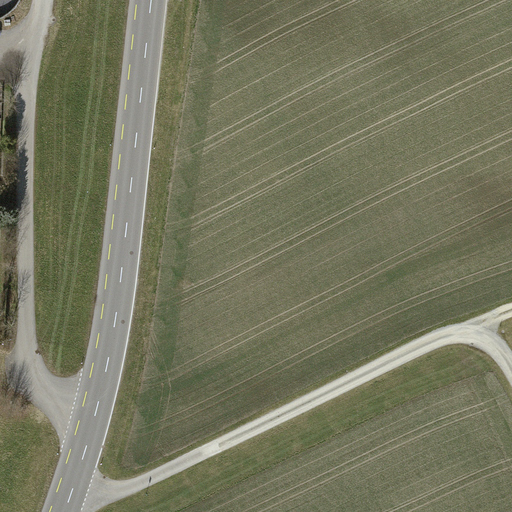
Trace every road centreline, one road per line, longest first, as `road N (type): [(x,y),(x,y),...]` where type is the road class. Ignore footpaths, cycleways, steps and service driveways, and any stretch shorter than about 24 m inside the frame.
road 1 (secondary): [(66,511),(116,323),(150,0)]
road 2 (track): [(511,383),(482,324),(119,495),(69,506)]
